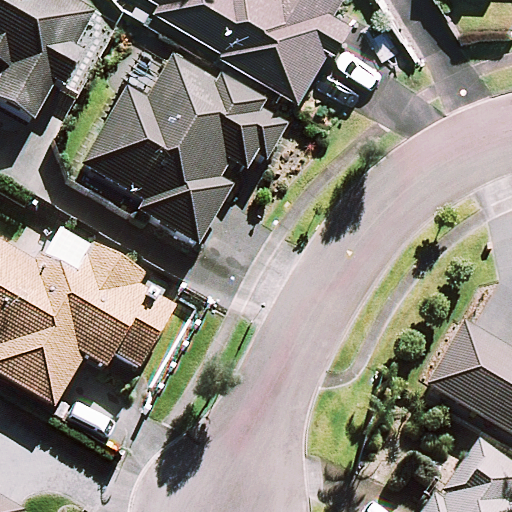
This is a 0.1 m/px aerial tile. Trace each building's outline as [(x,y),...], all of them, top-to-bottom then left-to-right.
[(0,0),(0,82),(5,86),(0,94),(0,117),(34,136),(94,29),(60,9),(63,4),(54,0),(0,0)] [(153,0),(170,10),(165,18),(232,57),(229,62),(309,109),(340,56),(348,60),(365,31),(344,18),(355,0),(153,0)] [(128,105),(83,182),(143,218),(137,227),(196,262),(232,202),(221,195),(231,179),(247,188),(256,173),(266,179),(289,141),(262,125),(265,119),(221,93),(217,99),(173,72),(146,116),(128,105)] [(0,390),(56,423),(84,374),(105,386),(114,372),(139,387),(176,323),(139,301),(145,291),(93,261),(75,292),(39,271),(35,277),(0,257),(0,390)] [(511,364),(464,336),(426,401),(511,451),(511,364)] [(440,511),(436,509),(434,511),(511,511),(511,477),(480,454),(441,508),(444,511),(443,511),(440,511)]
